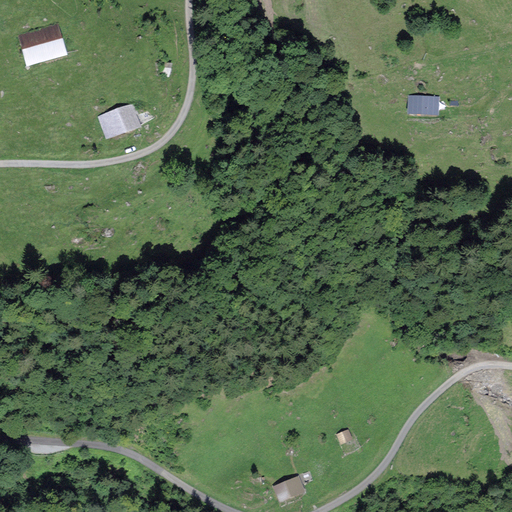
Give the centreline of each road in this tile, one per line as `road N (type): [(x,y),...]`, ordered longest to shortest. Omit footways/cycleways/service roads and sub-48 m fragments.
road 1 (unclassified): [(190,0),(189,97),(171,134),(117,161),(0,163)]
road 2 (unclassified): [(319,511),(366,483),(412,418),(455,377),(474,367),(511,366)]
road 3 (unclassified): [(0,439),(121,449),(232,511)]
